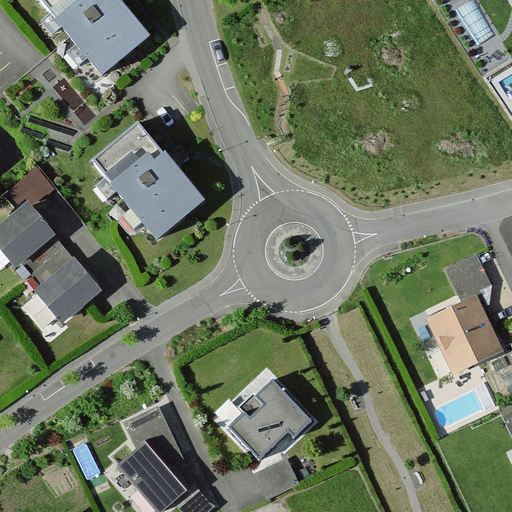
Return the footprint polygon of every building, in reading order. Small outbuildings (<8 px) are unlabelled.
[(117,0),(81,0),(52,23),(99,83),(151,41),(117,0)] [(205,203),(139,123),(91,163),(157,242),(205,203)] [(31,202),(55,180),(38,161),(13,183),(31,202)] [(103,296),(27,203),(0,225),(0,253),(15,272),(27,262),(45,285),(32,296),(61,330),(103,296)] [(456,292),(490,282),(480,250),(446,260),(456,292)] [(453,376),(500,352),(475,304),(428,328),(453,376)] [(274,386),(228,430),(259,462),(286,436),(295,442),(312,425),(274,386)] [(146,444),(115,470),(151,511),(165,511),(173,506),(177,511),(214,511),(217,510),(196,486),(187,493),(146,444)] [(291,461),(255,476),(266,502),(301,487),(291,461)]
